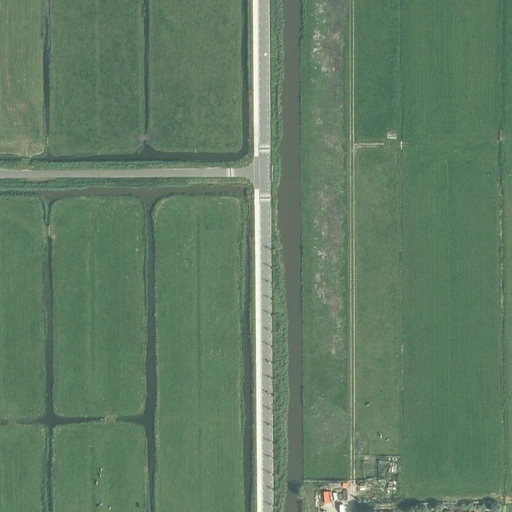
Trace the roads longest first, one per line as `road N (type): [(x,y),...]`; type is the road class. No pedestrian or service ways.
road 1 (track): [(511,139),(352,146),(354,511)]
road 2 (tertiary): [(266,511),(267,172)]
road 3 (unclassified): [(0,178),(267,172)]
road 4 (tertiary): [(267,172),(266,0)]
road 5 (track): [(352,146),(352,0)]
